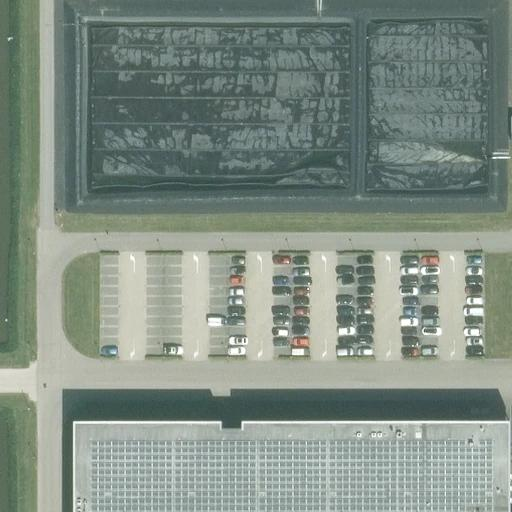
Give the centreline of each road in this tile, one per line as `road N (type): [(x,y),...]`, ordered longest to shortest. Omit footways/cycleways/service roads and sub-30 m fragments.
road 1 (unknown): [(43,376),(324,377)]
road 2 (unknown): [(389,242),(396,377)]
road 3 (unknown): [(453,242),(459,377)]
road 4 (unknown): [(321,242),(324,377)]
road 5 (unknown): [(43,376),(46,511)]
road 6 (unknown): [(49,243),(43,376)]
